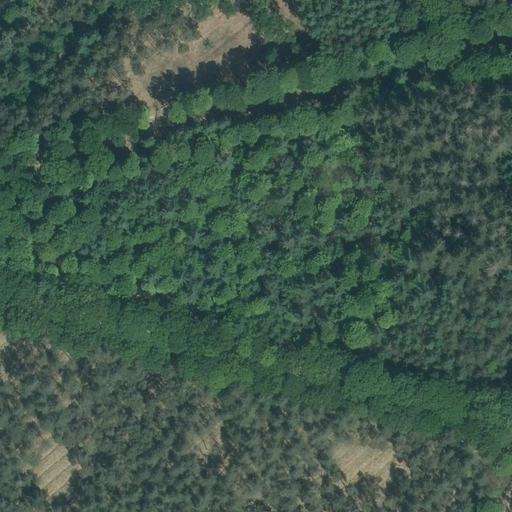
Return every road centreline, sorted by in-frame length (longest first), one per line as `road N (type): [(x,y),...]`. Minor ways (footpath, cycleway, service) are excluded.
road 1 (track): [(511,40),(0,172)]
road 2 (track): [(0,299),(511,426)]
